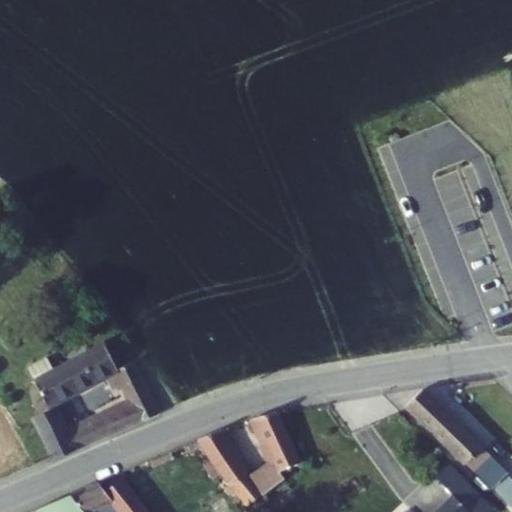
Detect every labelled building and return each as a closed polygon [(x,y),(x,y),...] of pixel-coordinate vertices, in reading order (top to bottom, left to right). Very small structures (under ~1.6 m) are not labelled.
[(92,348),(44,375),(25,386),(39,407),(106,370),(99,359),(92,348)] [(83,416),(55,428),(39,407),(19,419),(46,455),(66,444),(140,421),(141,422),(162,413),(122,359),(106,370),(113,381),(121,393),(113,395),(117,401),(89,413),(88,405),(82,406),(83,416)] [(16,373),(25,386),(44,375),(34,360),(16,373)] [(405,408),(475,476),(485,467),(494,457),(425,390),(405,408)] [(202,436),(193,440),(213,471),(245,511),(247,511),(284,489),(281,479),(279,476),(253,492),(217,432),(202,436)] [(400,511),(432,511),(457,487),(477,507),(483,501),(447,466),(400,511)] [(95,511),(109,505),(114,511),(142,511),(120,485),(115,489),(108,479),(70,499),(76,511),(95,511)] [(511,498),(508,495),(503,500),(511,508),(511,498)] [(76,511),(70,499),(44,511),(76,511)]
